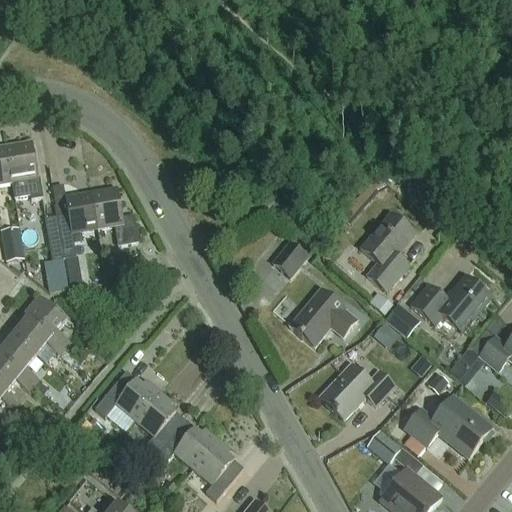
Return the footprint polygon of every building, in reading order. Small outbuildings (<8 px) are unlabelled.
[(7,150),(14,187),(27,185),(31,206),(42,204),(39,183),(33,146),(7,150)] [(0,189),(14,187),(7,150),(0,151),(0,189)] [(352,204),(338,220),(347,228),(377,195),(388,190),(377,180),(355,205),(352,204)] [(118,193),(92,197),(99,234),(115,231),(118,251),(138,248),(133,220),(123,222),(118,193)] [(68,219),(57,221),(64,264),(76,262),(74,248),(83,247),(81,237),(99,234),(92,197),(65,202),(68,219)] [(398,260),(416,238),(392,218),(363,254),(379,267),(367,280),(388,297),(410,270),(398,260)] [(57,221),(45,223),(52,266),(64,264),(57,221)] [(16,237),(2,240),(7,267),(22,265),(16,237)] [(292,283),(309,262),(291,247),(274,268),(292,283)] [(122,283),(146,279),(144,268),(120,272),(122,283)] [(464,337),(493,302),(468,280),(448,304),(431,289),(413,311),(436,330),(444,321),(464,337)] [(343,341),(357,324),(346,315),(347,314),(322,293),(291,331),(316,351),(332,332),(343,341)] [(40,300),(25,318),(67,353),(72,346),(59,335),(68,323),(40,300)] [(25,318),(12,334),(41,357),(48,348),(61,359),(67,353),(25,318)] [(389,326),(380,338),(395,350),(405,338),(389,326)] [(0,354),(26,376),(34,366),(33,366),(41,357),(12,334),(0,349),(0,354)] [(511,364),(511,346),(509,350),(497,341),(481,360),(500,376),(510,363),(511,364)] [(0,390),(8,397),(16,387),(29,398),(39,387),(26,376),(0,354),(0,390)] [(377,412),(396,391),(380,377),(370,387),(351,369),(321,402),(334,414),(333,415),(344,425),(366,401),(377,412)] [(135,426),(161,396),(149,386),(145,390),(128,376),(96,414),(107,423),(117,411),(135,426)] [(35,419),(8,397),(0,390),(0,406),(2,404),(29,426),(35,419)] [(159,458),(187,424),(171,411),(174,407),(161,396),(135,426),(155,442),(149,450),(159,458)] [(511,414),(511,410),(496,397),(487,407),(506,422),(511,414)] [(486,448),(495,437),(492,435),(494,432),(455,400),(435,424),(422,413),(405,434),(427,452),(439,438),(469,463),(483,446),(486,448)] [(193,474),(219,444),(206,434),(203,438),(187,424),(159,458),(169,466),(175,459),(193,474)] [(98,465),(70,443),(61,454),(90,476),(98,465)] [(217,506),(245,472),(229,459),(232,455),(219,444),(193,474),(213,491),(207,498),(217,506)] [(388,511),(434,511),(443,502),(416,479),(423,470),(403,453),(395,463),(407,473),(381,505),(388,511)] [(103,483),(113,471),(106,465),(96,477),(103,483)]
